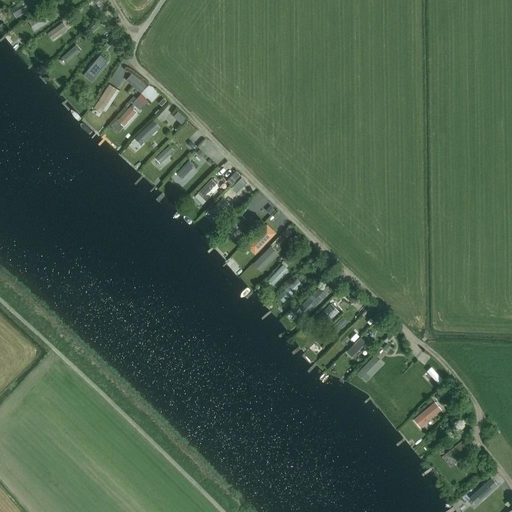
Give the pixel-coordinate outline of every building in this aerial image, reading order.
[(21,12),(24,13),(42,1),(41,0),(28,0),(20,6),(19,9),(21,12)] [(37,26),(53,15),(48,9),(33,19),(37,26)] [(48,34),(52,39),(67,29),(63,23),(48,34)] [(92,33),(100,26),(97,23),(90,30),(92,33)] [(65,60),(78,49),(73,43),(61,55),(65,60)] [(94,78),(108,62),(100,55),(86,71),(94,78)] [(142,92),(146,88),(141,83),(136,88),(142,92)] [(98,103),(105,107),(116,90),(109,85),(98,103)] [(140,95),(136,100),(143,107),(148,101),(140,95)] [(130,108),(120,119),(124,123),(134,111),(130,108)] [(186,120),(182,116),(178,121),(182,124),(186,120)] [(143,143),(159,127),(153,122),(137,137),(143,143)] [(126,142),(130,148),(139,144),(136,138),(126,142)] [(198,144),(219,166),(226,160),(205,138),(198,144)] [(169,146),(157,157),(156,158),(161,163),(174,151),(169,146)] [(194,166),(189,161),(177,174),(182,179),(194,166)] [(212,174),(219,182),(234,169),(227,161),(212,174)] [(235,181),(241,175),(236,171),(231,177),(235,181)] [(212,178),(198,193),(203,198),(217,183),(212,178)] [(222,199),(208,212),(208,213),(214,218),(228,204),(222,199)] [(240,214),(229,225),(226,229),(231,234),(246,220),(240,214)] [(247,246),(254,253),(274,233),(267,226),(247,246)] [(270,248),(262,256),(257,260),(263,266),(276,253),(270,248)] [(282,266),(272,276),(270,279),(274,283),(286,270),(282,266)] [(297,279),(285,290),(284,291),(289,297),(302,284),(297,279)] [(305,313),(325,293),(318,286),(298,306),(305,313)] [(329,320),(338,311),(331,304),(313,322),(319,328),(328,319),(329,320)] [(343,317),(332,327),(328,332),(332,337),(347,322),(343,317)] [(351,334),(340,345),(339,346),(344,351),(356,340),(351,334)] [(360,339),(351,347),(347,352),(352,357),(365,344),(360,339)] [(310,351),(317,346),(313,342),(307,346),(310,351)] [(374,357),(363,368),(362,370),(367,375),(380,362),(374,357)] [(443,380),(431,367),(427,372),(438,385),(443,380)] [(433,401),(414,418),(412,420),(418,427),(440,409),(433,401)] [(465,442),(448,455),(445,458),(454,468),(473,453),(465,442)] [(490,481),(478,491),(476,493),(480,498),(494,486),(490,481)]
